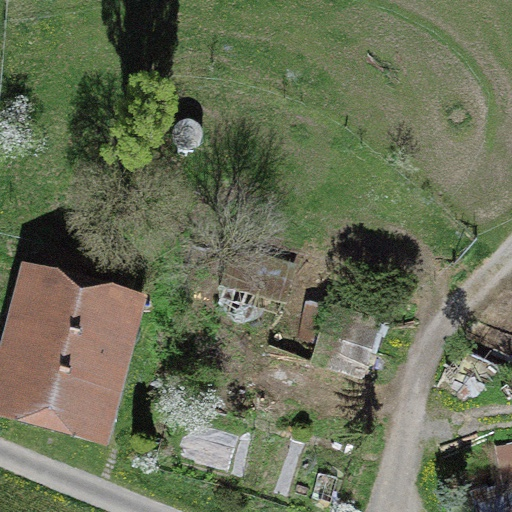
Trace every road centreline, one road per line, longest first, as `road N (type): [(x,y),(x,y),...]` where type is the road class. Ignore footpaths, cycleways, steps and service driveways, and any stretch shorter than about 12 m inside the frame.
road 1 (track): [(396,511),(426,369),(471,292),(511,253)]
road 2 (unclassified): [(0,451),(152,511)]
